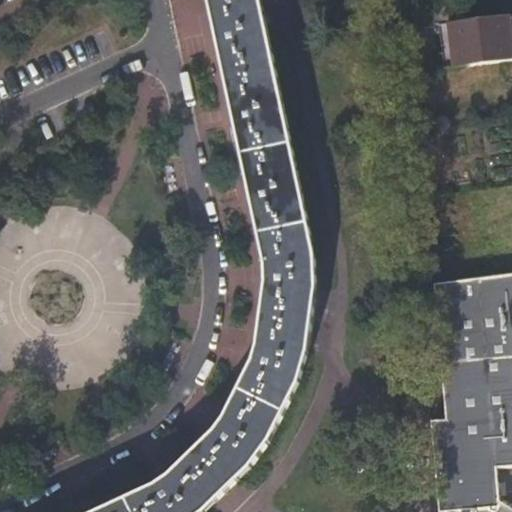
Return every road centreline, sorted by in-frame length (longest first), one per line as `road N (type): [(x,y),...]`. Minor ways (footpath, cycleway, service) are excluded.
road 1 (residential): [(0,504),(130,445),(157,424),(203,342),(211,267),(163,40)]
road 2 (residential): [(0,117),(163,40)]
